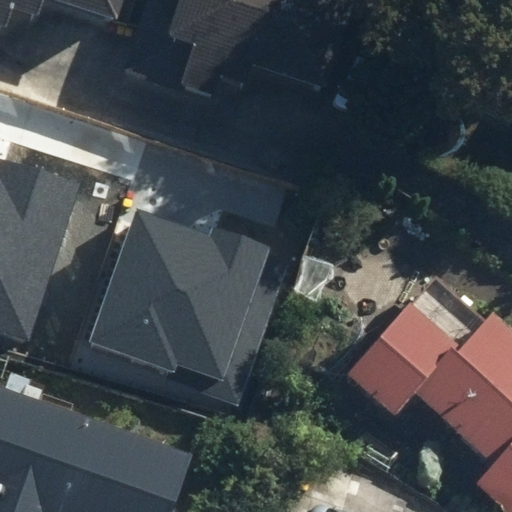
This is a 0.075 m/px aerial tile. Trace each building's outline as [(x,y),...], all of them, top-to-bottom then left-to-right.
[(119,0),(0,0),(0,29),(13,33),(19,14),(107,41),(119,0)] [(346,0),(141,0),(112,89),(215,124),(230,81),(310,109),(346,0)] [(0,344),(25,353),(82,188),(0,160),(0,344)] [(129,206),(82,341),(245,396),(299,239),(226,214),(218,236),(129,206)] [(441,365),(386,318),(324,391),(373,432),(388,415),(430,451),(418,466),(471,511),(511,511),(511,366),(470,331),(441,365)] [(161,511),(176,469),(0,409),(0,511),(161,511)]
